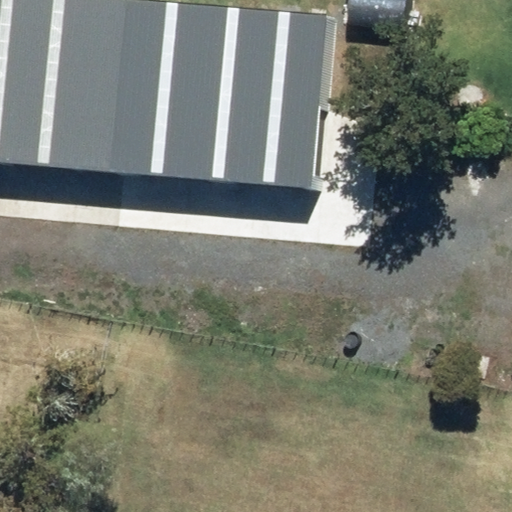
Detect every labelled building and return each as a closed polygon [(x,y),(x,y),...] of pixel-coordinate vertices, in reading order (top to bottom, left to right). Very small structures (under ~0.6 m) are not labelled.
[(106,0),(0,0),(0,7),(106,9),(106,0)] [(414,0),(345,0),(344,28),(413,30),(414,0)] [(95,29),(0,28),(0,120),(95,121),(95,29)] [(25,203),(0,203),(0,240),(26,240),(25,203)] [(273,225),(112,203),(102,272),(263,294),(273,225)] [(387,256),(321,246),(308,330),(374,340),(387,256)]
